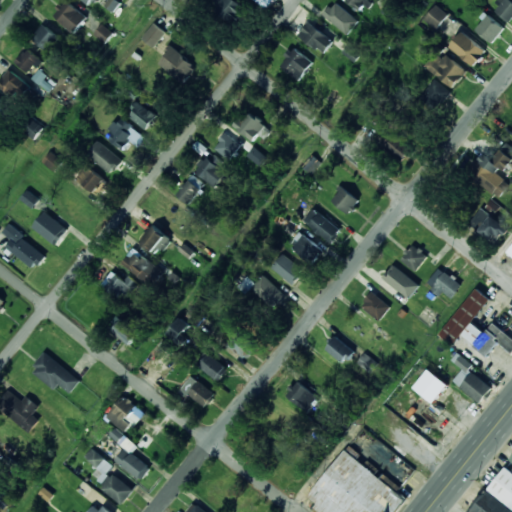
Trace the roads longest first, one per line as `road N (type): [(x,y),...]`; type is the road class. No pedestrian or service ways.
road 1 (residential): [(154,511),(511,73)]
road 2 (residential): [(0,363),(296,0)]
road 3 (residential): [(511,283),(165,0)]
road 4 (residential): [(297,511),(0,269)]
road 5 (primary): [(427,511),(511,407)]
